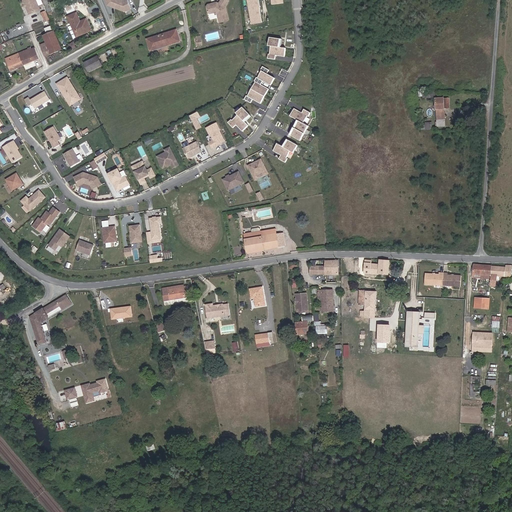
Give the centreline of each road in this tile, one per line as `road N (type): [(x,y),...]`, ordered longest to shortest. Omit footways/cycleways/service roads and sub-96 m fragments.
road 1 (tertiary): [(0,241),(34,272),(102,286),(349,252),(480,257)]
road 2 (residential): [(3,98),(71,197),(102,206),(139,198),(259,132),(298,61),(296,0)]
road 3 (unclassified): [(480,257),(498,0)]
road 4 (unclassified): [(3,98),(176,0)]
road 5 (unknown): [(70,57),(104,79),(177,57),(186,33),(171,3)]
road 6 (unknown): [(65,283),(26,319),(60,397)]
